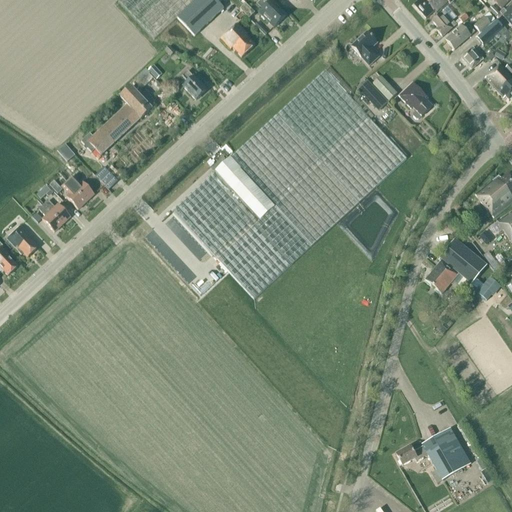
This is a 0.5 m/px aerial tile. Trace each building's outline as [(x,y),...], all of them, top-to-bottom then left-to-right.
[(122,0),(118,4),(154,42),(177,20),(194,38),(223,11),(213,0),(122,0)] [(285,17),(271,3),(270,4),(265,0),(260,0),(256,4),(263,11),(259,15),(273,29),(285,17)] [(419,0),(421,1),(413,7),(426,21),(434,13),(436,15),(449,4),(450,6),(455,0),(419,0)] [(491,0),(501,10),(511,0),(491,0)] [(239,11),(249,20),(254,14),(245,5),(239,11)] [(511,19),(511,5),(505,12),(503,11),(499,14),(508,24),(511,19)] [(495,19),(499,14),(492,7),(487,12),(489,14),(495,19)] [(436,32),(442,39),(456,27),(451,22),(455,19),(447,8),(443,12),(443,13),(431,23),(438,30),(436,32)] [(462,25),(468,20),(465,15),(458,21),(462,25)] [(484,19),(473,28),(480,36),(490,27),(489,26),(494,22),(489,15),(484,19)] [(475,40),(483,48),(502,31),(495,23),(475,40)] [(241,60),(254,47),(245,37),(247,36),(237,25),(220,41),(230,51),(232,50),(241,60)] [(445,42),(454,52),(474,34),(470,29),(465,33),(461,29),(445,42)] [(378,59),(370,51),(376,45),(366,34),(351,48),(369,68),(378,59)] [(174,54),(169,48),(164,52),(170,58),(174,54)] [(460,60),(471,72),(483,62),(472,50),(460,60)] [(499,60),(502,55),(497,52),(494,58),(499,60)] [(484,80),(503,100),(505,99),(508,102),(511,98),(511,79),(500,66),(484,80)] [(150,75),(156,81),(161,76),(153,67),(147,72),(150,75)] [(147,72),(145,70),(135,80),(140,85),(150,75),(147,72)] [(405,162),(323,73),(172,213),(253,302),(405,162)] [(182,88),(195,102),(206,92),(193,78),(192,79),(187,74),(183,78),(187,83),(182,88)] [(396,96),(380,79),(373,85),(389,103),(396,96)] [(362,96),(372,87),(367,81),(357,90),(362,96)] [(412,85),(398,98),(410,111),(412,109),(416,113),(413,116),(413,119),(415,121),(418,121),(421,118),(431,109),(422,100),(424,98),(412,85)] [(140,122),(151,112),(130,90),(120,100),(127,107),(93,139),(90,135),(81,143),(91,154),(94,151),(100,157),(139,121),(140,122)] [(72,156),(64,147),(57,153),(58,153),(65,162),(72,156)] [(498,178),(475,197),(493,220),(511,204),(511,178),(509,174),(501,181),(498,178)] [(72,180),(67,184),(86,204),(94,196),(82,184),(78,187),(72,180)] [(86,204),(67,184),(62,189),(69,196),(66,199),(78,212),(86,204)] [(53,192),(57,196),(61,192),(57,188),(53,192)] [(40,201),(45,197),(41,192),(36,197),(40,201)] [(48,202),(43,207),(62,227),(70,219),(58,206),(55,209),(48,202)] [(62,227),(43,207),(38,212),(45,219),(42,222),(54,235),(62,227)] [(39,219),(40,218),(34,212),(28,217),(37,226),(42,222),(39,219)] [(511,213),(497,224),(511,245),(511,213)] [(23,255),(27,260),(38,250),(29,240),(30,239),(20,228),(6,241),(21,257),(23,255)] [(483,244),(490,238),(485,233),(478,239),(483,244)] [(452,283),(463,292),(464,291),(465,291),(466,291),(486,268),(454,242),(438,262),(440,264),(424,283),(441,296),(452,283)] [(4,274),(8,278),(18,269),(8,259),(10,257),(1,248),(0,248),(0,272),(2,275),(4,274)] [(476,295),(486,302),(491,296),(498,286),(488,279),(476,295)] [(442,336),(446,332),(441,327),(437,331),(442,336)] [(409,449),(395,457),(402,468),(414,461),(416,463),(427,457),(442,482),(469,467),(448,432),(421,447),(422,449),(412,454),(409,449)]
